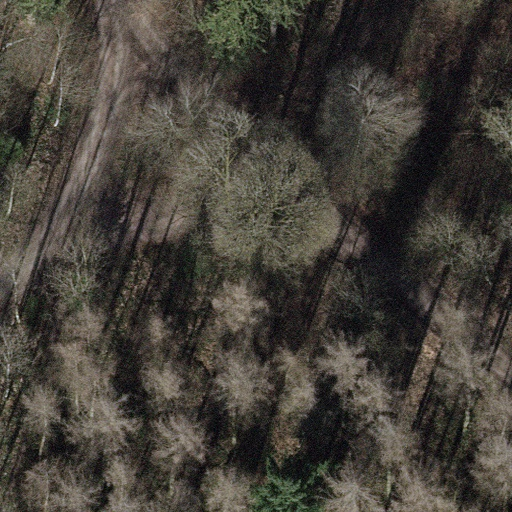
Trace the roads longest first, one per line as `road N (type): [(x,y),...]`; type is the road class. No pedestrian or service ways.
road 1 (track): [(71,233),(288,182),(511,365)]
road 2 (track): [(10,511),(71,233)]
road 3 (track): [(71,233),(130,39),(111,0)]
road 4 (track): [(130,39),(288,182)]
